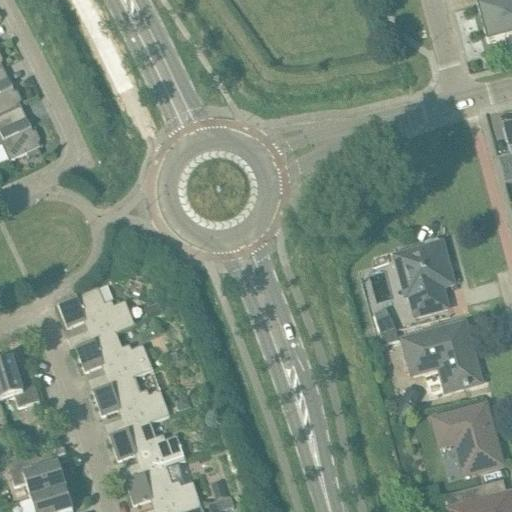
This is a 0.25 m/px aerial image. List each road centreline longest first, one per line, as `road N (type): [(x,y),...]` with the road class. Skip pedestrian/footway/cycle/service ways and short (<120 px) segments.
road 1 (secondary): [(329,510),(314,409),(252,226)]
road 2 (secondary): [(226,240),(329,510)]
road 3 (residential): [(0,203),(66,169),(72,156),(0,8)]
road 4 (residential): [(107,511),(39,307)]
road 5 (unclassified): [(262,167),(459,100)]
road 6 (secondary): [(111,0),(183,153)]
road 7 (secondary): [(211,140),(138,0)]
road 8 (secondary): [(183,153),(167,181),(172,212),(194,235),(226,240)]
